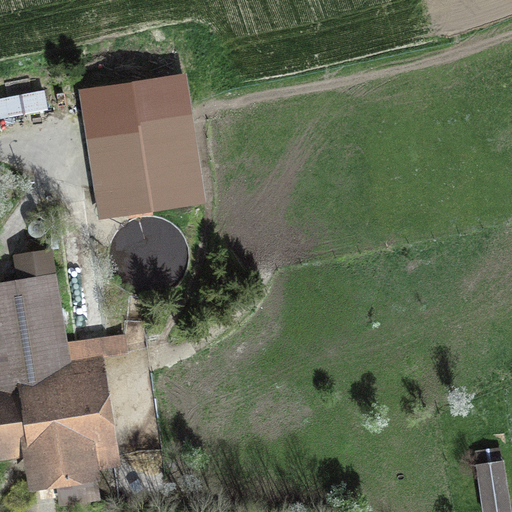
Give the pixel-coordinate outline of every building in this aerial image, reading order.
[(182,79),(82,95),(102,219),(202,203),(182,79)] [(46,92),(0,97),(0,115),(0,119),(49,114),(46,92)] [(105,250),(104,265),(109,279),(118,291),(130,299),(145,302),(160,301),(173,294),(183,283),(189,269),(190,254),(186,240),(177,228),(164,220),(149,216),(134,218),(121,225),(111,236),(105,250)] [(0,448),(26,444),(33,486),(94,476),(88,441),(110,438),(97,358),(65,364),(52,279),(0,287),(0,448)] [(473,452),(475,467),(503,463),(501,448),(473,452)] [(511,511),(503,463),(475,467),(482,511),(511,511)]
